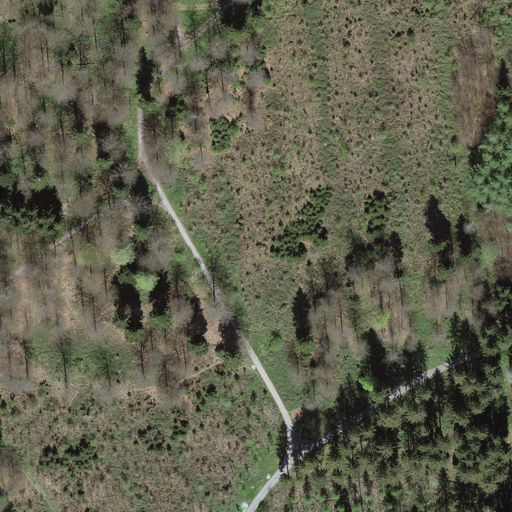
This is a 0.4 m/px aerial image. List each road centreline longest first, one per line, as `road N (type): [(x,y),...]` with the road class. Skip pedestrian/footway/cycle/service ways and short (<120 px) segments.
road 1 (track): [(141,150),(300,451)]
road 2 (track): [(300,451),(511,346)]
road 3 (track): [(0,285),(116,201),(141,150)]
